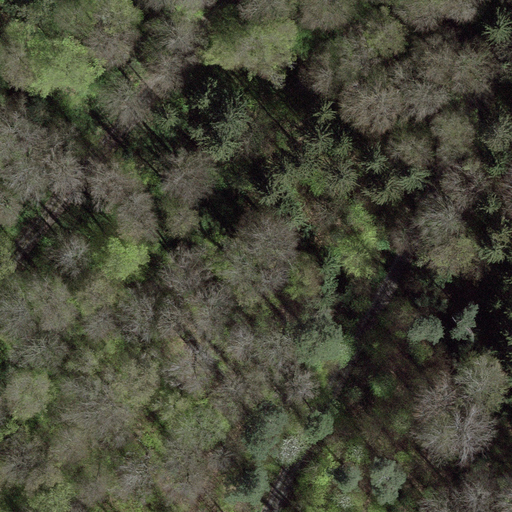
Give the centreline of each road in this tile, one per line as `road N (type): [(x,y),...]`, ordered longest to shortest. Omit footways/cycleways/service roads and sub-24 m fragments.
road 1 (track): [(273,511),(511,48)]
road 2 (track): [(0,269),(231,0)]
